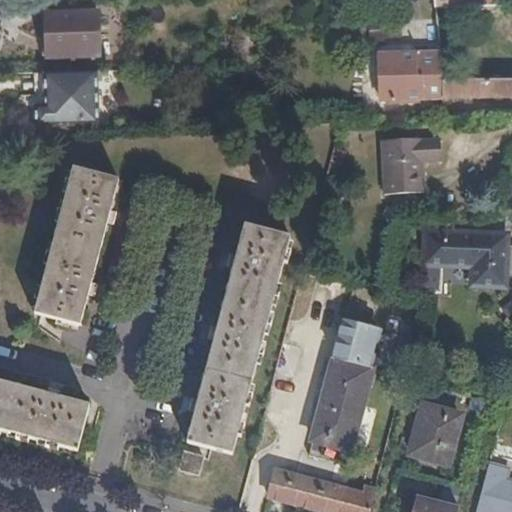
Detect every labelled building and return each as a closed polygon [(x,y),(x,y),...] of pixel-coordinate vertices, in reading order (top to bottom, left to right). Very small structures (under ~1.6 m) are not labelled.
[(96,12),(46,14),(48,53),(98,52),(96,12)] [(370,40),(383,40),(399,39),(398,25),(369,26),(370,40)] [(237,30),(238,64),(252,63),(250,30),(237,30)] [(442,99),(442,80),(440,54),(427,54),(426,48),(415,49),(414,54),(378,55),(379,100),(387,100),(386,104),(397,104),(396,100),(442,99)] [(94,68),(98,122),(117,121),(113,67),(94,68)] [(94,68),(45,70),(46,95),(48,95),(48,106),(34,107),(35,127),(98,122),(94,68)] [(511,78),(442,80),(442,99),(491,98),(511,97),(511,78)] [(443,137),(384,142),(388,196),(427,193),(425,163),(444,162),(443,137)] [(347,152),(336,149),(332,164),(343,166),(347,152)] [(122,181),(77,168),(38,314),(83,326),(91,295),(96,297),(100,285),(95,282),(111,224),(117,226),(121,213),(114,211),(122,181)] [(393,206),(381,214),(390,226),(401,216),(393,206)] [(292,239),(247,226),(239,256),(233,254),(229,267),(236,269),(220,328),(214,327),(210,339),(216,341),(201,399),(194,397),(191,411),(197,413),(190,441),(235,454),(292,239)] [(507,277),(511,277),(511,247),(509,247),(509,237),(429,234),(428,266),(476,268),(476,286),(507,287),(507,277)] [(511,318),(511,302),(502,309),(510,321),(511,318)] [(345,322),(335,360),(367,369),(377,331),(345,322)] [(335,360),(314,439),(351,450),(372,370),(367,369),(335,360)] [(0,429),(76,450),(88,406),(61,397),(58,397),(60,391),(48,386),(46,394),(0,381),(0,429)] [(459,423),(421,412),(409,459),(448,470),(459,423)] [(477,511),(511,511),(511,454),(494,449),(477,511)] [(206,457),(187,453),(182,469),(200,475),(206,457)] [(270,496),(326,511),(368,511),(375,489),(367,487),(365,495),(278,471),(270,496)] [(450,511),(451,507),(418,498),(414,511),(450,511)]
